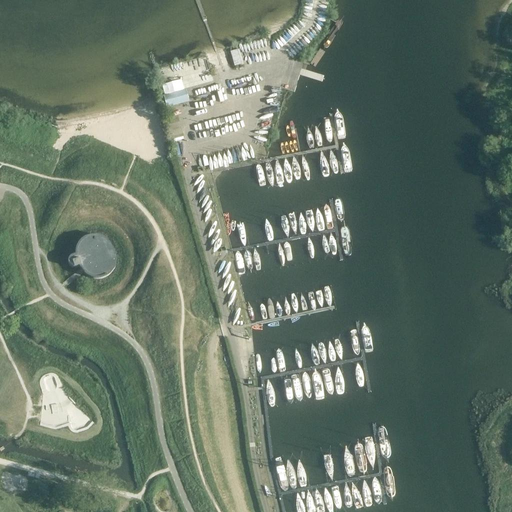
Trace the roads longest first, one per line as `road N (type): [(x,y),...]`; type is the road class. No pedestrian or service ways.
road 1 (residential): [(189,511),(143,354),(51,294),(22,196),(0,186)]
road 2 (track): [(226,323),(210,349),(222,444),(245,511)]
